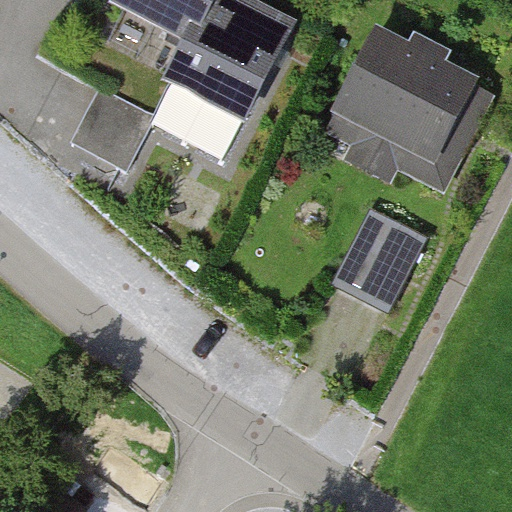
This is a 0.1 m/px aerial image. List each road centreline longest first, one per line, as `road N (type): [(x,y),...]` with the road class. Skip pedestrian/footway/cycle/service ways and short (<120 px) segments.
road 1 (residential): [(251,439),(0,248)]
road 2 (residential): [(362,511),(251,439)]
